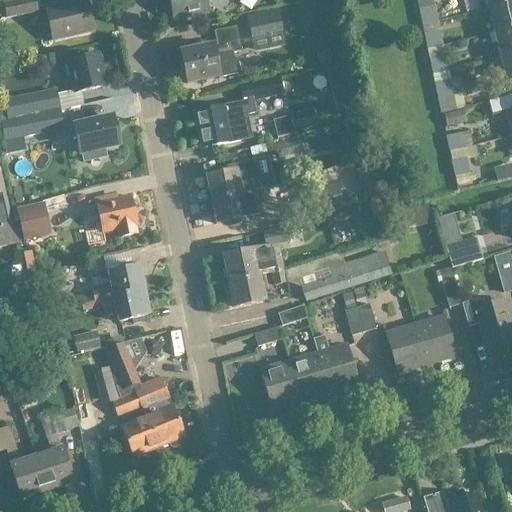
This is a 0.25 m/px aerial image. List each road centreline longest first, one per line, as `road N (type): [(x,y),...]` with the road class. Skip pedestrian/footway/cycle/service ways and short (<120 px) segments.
road 1 (residential): [(229,487),(129,0)]
road 2 (residential): [(246,482),(511,397)]
